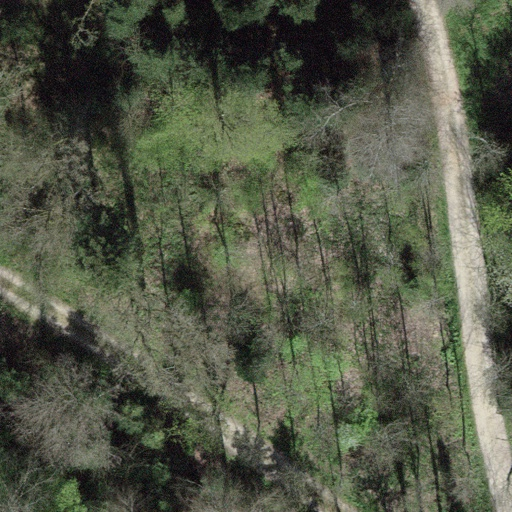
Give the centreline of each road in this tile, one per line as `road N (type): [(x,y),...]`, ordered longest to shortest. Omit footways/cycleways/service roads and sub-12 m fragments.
road 1 (track): [(422,0),(485,418),(510,511)]
road 2 (track): [(335,511),(0,285)]
